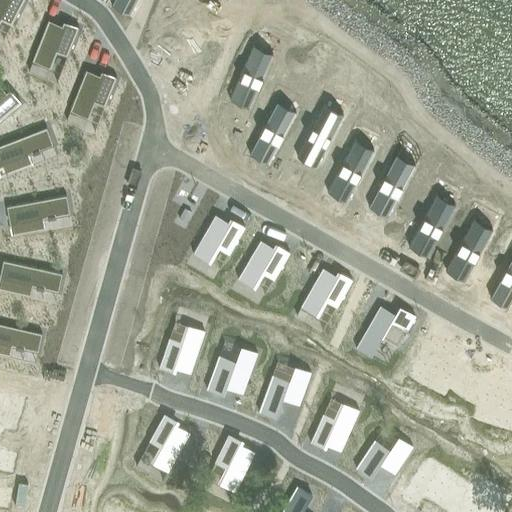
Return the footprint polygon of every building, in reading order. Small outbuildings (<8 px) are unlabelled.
[(0,0),(0,16),(12,22),(11,23),(12,24),(24,0),(0,0)] [(113,0),(111,3),(130,13),(137,0),(113,0)] [(48,19),(32,60),(33,61),(34,59),(49,65),(55,49),(67,54),(66,55),(68,56),(79,26),(78,26),(77,27),(65,22),(63,27),(49,21),(50,19),(48,19)] [(255,43),(231,98),(250,106),(274,52),(255,43)] [(86,69),(70,110),(71,111),(71,109),(87,115),(93,99),(105,103),(104,105),(105,105),(117,76),(116,76),(115,77),(102,72),(101,76),(87,71),(87,69),(86,69)] [(0,119),(21,101),(20,100),(19,101),(10,91),(6,94),(0,86),(0,119)] [(277,99),(249,151),(267,161),(295,109),(277,99)] [(322,101),(295,154),(313,163),(340,110),(322,101)] [(47,126),(0,144),(0,164),(28,154),(28,156),(30,155),(29,153),(33,152),(33,154),(40,151),(40,149),(52,144),(46,128),(47,127),(47,126)] [(394,127),(384,152),(394,156),(401,141),(405,143),(409,133),(394,127)] [(350,140),(320,192),(338,202),(368,151),(350,140)] [(387,163),(355,213),(373,224),(404,174),(387,163)] [(437,193),(410,245),(428,255),(456,202),(437,193)] [(67,194),(7,205),(11,224),(43,218),(43,220),(44,219),(44,218),(48,217),(48,219),(55,217),(55,216),(69,213),(65,196),(67,196),(67,194)] [(226,256),(240,232),(227,225),(225,229),(210,220),(190,256),(205,265),(214,250),(226,256)] [(470,233),(442,286),(460,295),(489,243),(470,233)] [(269,287),(283,263),(271,256),(269,260),(254,251),(233,287),(248,296),(257,280),(269,287)] [(511,258),(491,297),(509,307),(511,301),(511,258)] [(4,259),(0,276),(0,278),(31,285),(31,287),(32,287),(33,285),(37,286),(36,288),(43,290),(44,288),(57,291),(61,273),(62,274),(63,272),(4,259)] [(339,302),(353,278),(340,271),(338,274),(323,266),(303,301),(318,310),(326,295),(339,302)] [(380,305),(356,346),(357,347),(357,346),(371,354),(381,336),(398,346),(415,315),(400,306),(395,314),(380,305)] [(296,358),(309,364),(325,323),(311,318),(296,358)] [(0,322),(0,342),(11,345),(10,346),(12,347),(12,345),(16,346),(16,348),(23,349),(23,347),(37,350),(40,333),(42,334),(42,332),(0,322)] [(189,374),(202,335),(186,329),(180,346),(167,341),(157,367),(171,372),(172,368),(189,374)] [(243,392),(257,353),(258,352),(256,351),(256,352),(242,347),(237,361),(218,355),(206,388),(223,394),(226,386),(243,392)] [(445,354),(428,383),(443,392),(452,376),(464,383),(478,359),(466,352),(460,363),(445,354)] [(275,416),(282,397),(299,403),(311,371),(310,371),(309,372),(295,366),(290,381),(272,374),(259,410),(275,416)] [(489,373),(484,408),(498,410),(495,435),(511,437),(511,388),(506,387),(507,375),(489,373)] [(427,390),(412,425),(433,433),(448,399),(427,390)] [(0,393),(0,414),(5,416),(5,414),(18,417),(22,400),(24,400),(24,399),(0,393)] [(343,447),(360,409),(344,402),(337,418),(324,412),(313,438),(326,444),(327,440),(343,447)] [(157,412),(142,436),(155,443),(145,459),(161,467),(182,432),(167,423),(169,419),(157,412)] [(374,439),(356,466),(371,476),(380,462),(395,472),(413,445),(412,444),(411,445),(399,437),(390,450),(374,439)] [(437,457),(472,475),(480,461),(444,442),(437,457)] [(227,454),(214,479),(227,485),(219,501),(235,509),(253,472),(237,464),(239,460),(227,454)] [(425,468),(408,496),(423,505),(432,490),(444,497),(458,473),(446,466),(440,476),(425,468)] [(302,511),(301,511),(312,494),(296,485),(280,511),(302,511)] [(473,497),(464,511),(500,511),(509,499),(497,492),(488,506),(473,497)] [(193,511),(215,511),(219,498),(205,495),(202,509),(195,507),(193,511)]
